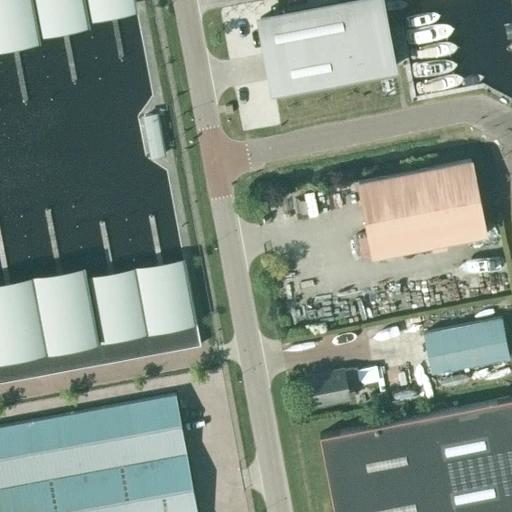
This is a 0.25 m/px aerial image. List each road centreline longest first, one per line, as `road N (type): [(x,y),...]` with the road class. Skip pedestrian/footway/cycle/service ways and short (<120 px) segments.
road 1 (unclassified): [(215,165),(278,511)]
road 2 (unclassified): [(215,165),(473,111),(511,131)]
road 3 (unclassified): [(184,0),(215,165)]
